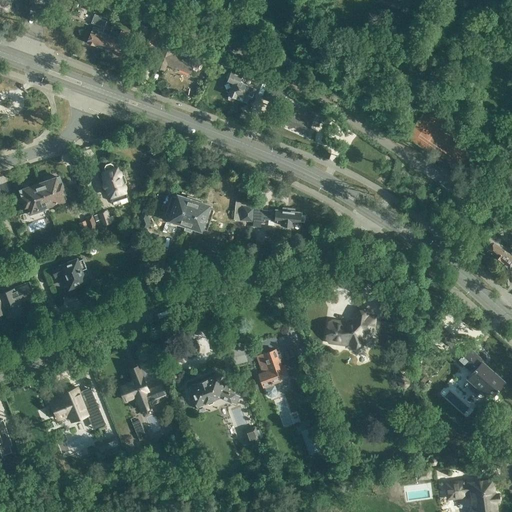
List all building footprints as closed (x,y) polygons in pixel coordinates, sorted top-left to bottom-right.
[(5,0),(0,0),(0,10),(1,11),(2,12),(8,12),(11,5),(6,0),(5,0)] [(147,26),(141,24),(134,40),(145,44),(150,30),(146,29),(147,26)] [(87,42),(104,48),(109,35),(100,31),(101,29),(94,26),(92,31),(87,42)] [(152,28),(146,44),(152,47),(158,30),(152,28)] [(109,35),(104,48),(120,55),(124,44),(126,39),(128,34),(121,31),(119,38),(109,35)] [(201,61),(196,59),(196,57),(189,55),(187,59),(181,57),(181,55),(175,52),(176,50),(165,45),(156,67),(164,70),(167,63),(191,73),(193,67),(198,68),(201,61)] [(248,95),(252,96),(258,82),(243,76),(244,74),(240,73),(239,75),(231,71),(227,80),(233,83),(228,93),(230,94),(228,97),(234,100),(235,96),(246,101),(248,95)] [(264,99),(272,102),(278,88),(270,84),(264,99)] [(278,88),(272,102),(275,95),(281,97),(284,90),(278,88)] [(285,123),(307,132),(314,118),(292,108),(285,123)] [(116,168),(114,168),(113,165),(110,163),(106,164),(104,168),(105,171),(102,173),(104,177),(103,177),(104,182),(103,184),(104,187),(106,188),(108,192),(109,192),(112,202),(127,197),(124,189),(125,187),(124,184),(122,184),(120,176),(121,174),(120,170),(117,170),(116,168)] [(40,183),(47,205),(66,199),(59,177),(40,183)] [(47,205),(40,183),(20,190),(28,212),(47,205)] [(170,220),(185,225),(186,225),(193,201),(178,196),(177,198),(171,196),(165,216),(170,218),(170,220)] [(255,221),(256,201),(235,200),(234,221),(255,222),(255,221)] [(186,225),(185,225),(184,230),(191,232),(192,227),(200,230),(201,228),(207,230),(213,210),(208,208),(208,206),(193,201),(186,225)] [(256,201),(255,221),(261,222),(262,219),(274,221),(282,222),(282,225),(292,227),(292,223),(300,224),(300,222),(305,222),(305,216),(301,215),(301,213),(294,212),(294,209),(283,208),(283,211),(275,210),(275,211),(262,210),(263,202),(256,201)] [(94,215),(98,227),(102,225),(103,226),(112,223),(112,222),(115,221),(113,215),(110,216),(107,209),(98,213),(98,214),(94,215)] [(138,215),(143,229),(152,225),(146,211),(138,215)] [(85,217),(89,231),(97,229),(92,214),(85,217)] [(78,223),(82,233),(89,231),(85,220),(78,223)] [(488,249),(508,267),(511,263),(511,251),(511,253),(494,242),(492,244),(490,242),(486,247),(488,249)] [(37,264),(46,260),(43,252),(34,256),(29,245),(21,248),(22,249),(14,252),(12,247),(9,248),(11,253),(14,261),(25,257),(30,268),(37,265),(37,264)] [(0,265),(0,266),(13,262),(7,246),(0,248),(0,265)] [(90,278),(87,269),(83,259),(77,261),(77,259),(51,269),(55,277),(62,274),(65,282),(67,281),(69,288),(86,281),(85,280),(90,278)] [(0,293),(0,296),(6,312),(8,317),(23,311),(20,304),(23,303),(22,300),(32,296),(28,284),(13,289),(13,288),(0,293)] [(373,333),(375,320),(368,319),(369,312),(355,310),(353,322),(346,325),(344,324),(344,322),(332,320),(332,323),(329,322),(326,338),(329,339),(329,342),(344,344),(344,343),(351,344),(352,344),(350,339),(351,337),(358,334),(361,335),(363,340),(363,339),(365,338),(366,332),(373,333)] [(444,339),(452,346),(457,341),(449,333),(444,339)] [(466,378),(490,399),(505,381),(488,366),(490,365),(469,346),(457,359),(471,372),(466,378)] [(264,387),(267,396),(271,397),(276,396),(277,392),(275,384),(289,378),(284,364),(282,365),(276,349),(257,356),(263,372),(259,374),(264,387)] [(136,396),(141,409),(152,405),(152,404),(168,397),(167,395),(169,394),(165,384),(163,385),(163,384),(150,389),(148,390),(138,366),(130,369),(134,380),(120,386),(126,400),(136,396)] [(189,386),(197,406),(206,402),(209,404),(213,402),(215,399),(220,397),(236,404),(240,396),(236,394),(238,390),(226,384),(224,389),(220,379),(222,373),(216,370),(213,376),(189,386)] [(60,393),(61,397),(50,402),(57,419),(68,414),(71,421),(87,414),(88,418),(100,413),(91,389),(79,394),(77,387),(60,393)] [(0,419),(0,453),(1,456),(12,452),(10,446),(12,445),(3,419),(0,419)] [(247,443),(249,442),(251,449),(262,445),(260,439),(260,438),(263,437),(259,426),(256,427),(255,426),(243,430),(247,443)] [(321,449),(316,436),(305,440),(309,453),(321,449)] [(466,482),(465,479),(444,482),(446,500),(471,497),(472,511),(497,511),(493,479),(466,482)]
